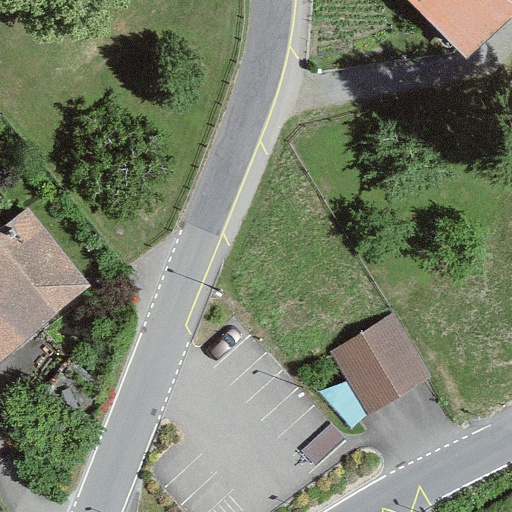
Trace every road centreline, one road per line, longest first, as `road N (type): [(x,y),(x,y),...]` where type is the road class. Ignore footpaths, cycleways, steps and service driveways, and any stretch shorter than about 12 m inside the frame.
road 1 (unclassified): [(272,0),(243,129),(95,511)]
road 2 (tertiary): [(400,511),(511,444)]
